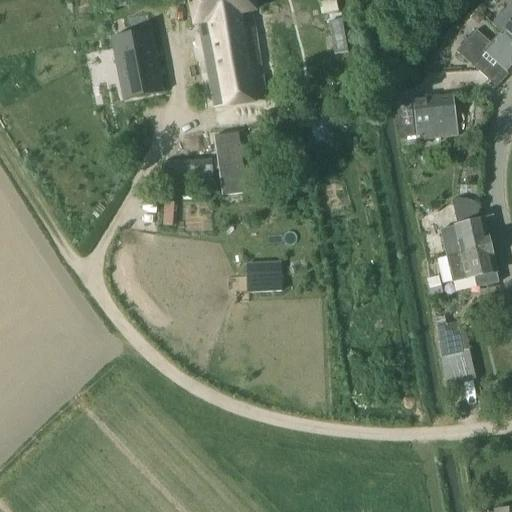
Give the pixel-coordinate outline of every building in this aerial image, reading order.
[(133,0),(115,0),(118,9),(135,5),(133,0)] [(253,0),(188,0),(193,26),(199,25),(214,109),(223,108),(223,109),(267,101),(251,13),(255,12),(253,0)] [(502,34),(511,44),(511,6),(493,25),(502,34)] [(510,76),(511,73),(511,44),(502,34),(492,44),(477,31),(457,52),(492,84),(504,71),(510,76)] [(150,35),(111,42),(122,105),(162,98),(150,35)] [(412,106),(416,140),(417,143),(458,138),(453,97),(412,101),(412,106)] [(416,140),(412,106),(398,107),(399,116),(404,141),(416,140)] [(214,137),(222,197),(247,194),(239,133),(214,137)] [(162,162),(163,181),(204,179),(203,161),(162,162)] [(441,232),(446,256),(490,246),(484,222),(479,223),(478,216),(479,215),(479,214),(479,213),(479,211),(479,210),(479,209),(478,208),(477,207),(474,205),(473,204),(470,203),(467,202),(462,202),(459,202),(455,202),(455,203),(457,203),(462,226),(455,228),(441,232)] [(490,246),(446,256),(453,284),(475,279),(477,288),(498,284),(496,275),(497,275),(490,246)] [(281,292),(280,275),(247,277),(247,294),(281,292)] [(456,324),(436,328),(442,358),(441,358),(445,382),(475,376),(469,352),(471,352),(464,322),(456,324)]
